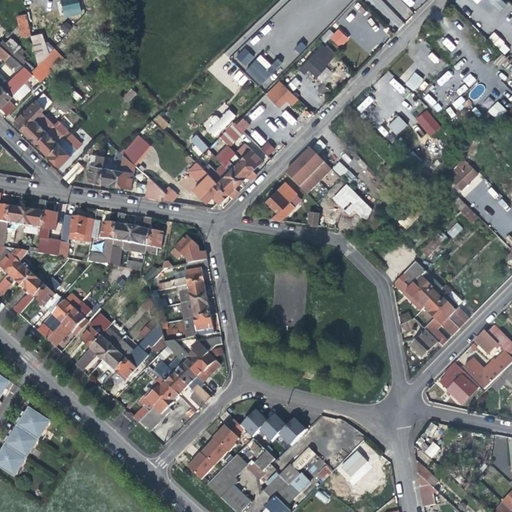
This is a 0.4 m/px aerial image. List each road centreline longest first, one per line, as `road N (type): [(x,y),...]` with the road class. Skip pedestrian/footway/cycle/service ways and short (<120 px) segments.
road 1 (residential): [(225,219),(441,0)]
road 2 (residential): [(400,410),(379,276),(337,236),(225,219)]
road 3 (unclassified): [(149,473),(0,338)]
road 4 (residential): [(206,217),(236,383)]
road 5 (residential): [(236,383),(351,413),(400,410)]
road 6 (residential): [(400,410),(511,289)]
road 7 (residential): [(58,189),(206,217)]
road 8 (residential): [(236,383),(149,473)]
